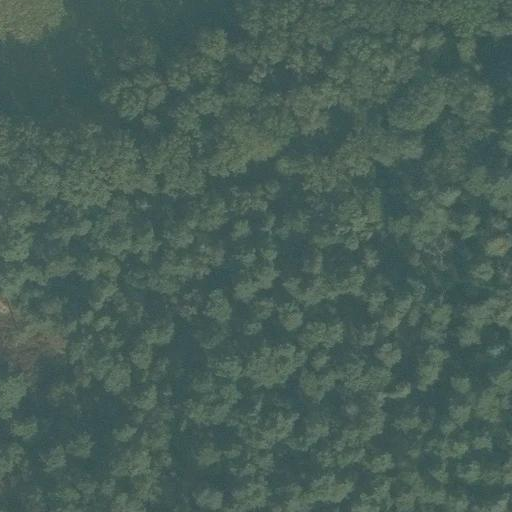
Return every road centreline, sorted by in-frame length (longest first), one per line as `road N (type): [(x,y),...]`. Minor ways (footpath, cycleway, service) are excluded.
road 1 (track): [(148,511),(227,178)]
road 2 (track): [(227,178),(511,55)]
road 3 (track): [(0,138),(53,158),(188,184),(227,178)]
